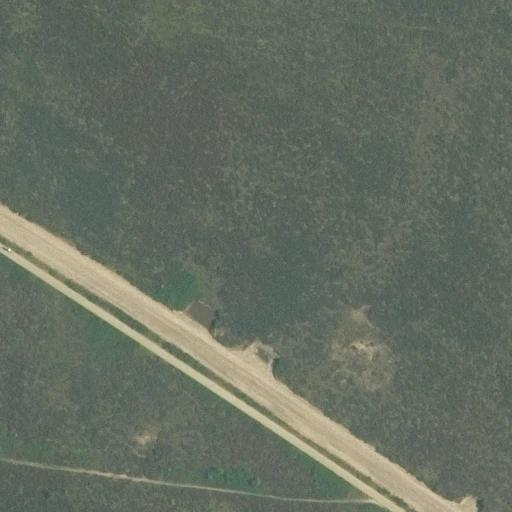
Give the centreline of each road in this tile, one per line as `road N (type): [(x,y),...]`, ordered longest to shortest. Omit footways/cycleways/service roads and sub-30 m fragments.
road 1 (track): [(0,223),(264,390),(437,511)]
road 2 (track): [(429,506),(278,498),(0,461)]
